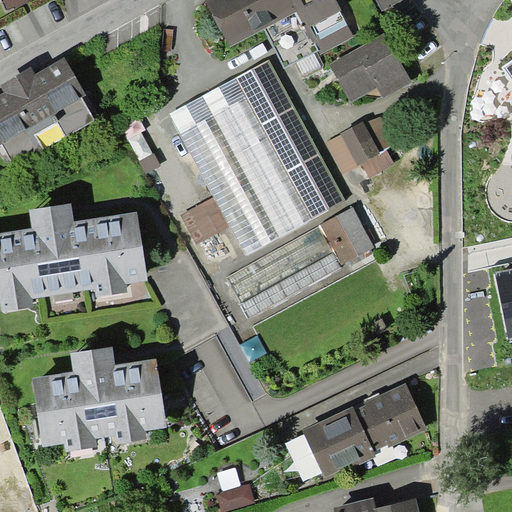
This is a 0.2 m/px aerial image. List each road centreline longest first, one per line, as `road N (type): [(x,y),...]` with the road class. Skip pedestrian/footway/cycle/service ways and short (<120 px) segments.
road 1 (residential): [(464,27),(448,155),(449,511)]
road 2 (residential): [(0,74),(135,0)]
